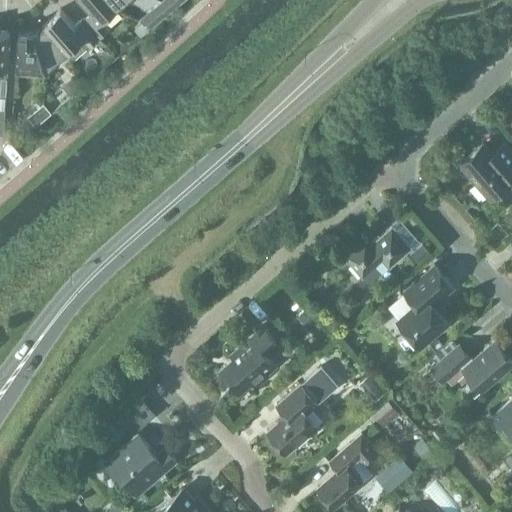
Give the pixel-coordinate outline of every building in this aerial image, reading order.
[(80,0),(91,11),(83,18),(96,33),(100,37),(110,28),(103,20),(117,8),(110,0),(80,0)] [(171,10),(162,0),(161,0),(140,19),(153,26),(171,10)] [(162,0),(171,10),(182,0),(162,0)] [(61,9),(45,23),(53,33),(68,50),(66,52),(73,59),(89,46),(100,37),(96,33),(83,18),(75,25),(61,9)] [(34,32),(46,69),(66,52),(68,50),(45,23),(34,32)] [(0,30),(0,66),(8,67),(11,33),(11,31),(0,30)] [(16,67),(46,69),(34,32),(19,31),(16,67)] [(44,103),(36,109),(45,119),(52,113),(44,103)] [(45,119),(36,109),(27,117),(35,127),(45,119)] [(511,151),(510,149),(498,159),(483,142),(461,162),(491,197),(511,178),(511,151)] [(366,236),(344,254),(363,275),(370,282),(389,266),(410,247),(392,226),(372,244),(366,236)] [(422,242),(410,252),(418,262),(430,251),(422,242)] [(415,303),(396,319),(421,347),(447,324),(449,322),(447,320),(434,304),(447,292),(454,286),(447,278),(435,263),(403,290),(415,303)] [(309,306),(298,315),(308,327),(319,318),(309,306)] [(277,364),(269,355),(280,345),(262,325),(230,353),(233,357),(220,369),(240,392),(251,381),(256,387),(270,375),(267,373),(277,364)] [(444,381),(447,378),(461,366),(482,390),(511,364),(511,358),(495,339),(472,359),(459,343),(432,367),(444,381)] [(277,403),(287,414),(268,430),(287,452),(319,424),(307,411),(337,385),(321,366),(277,403)] [(376,383),(367,391),(375,400),(384,392),(376,383)] [(511,397),(492,415),(501,426),(505,423),(511,431),(511,397)] [(124,414),(138,430),(155,416),(141,400),(124,414)] [(386,400),(372,413),(382,425),(397,412),(386,400)] [(166,447),(157,454),(138,433),(105,462),(124,484),(127,482),(136,493),(176,459),(166,447)] [(377,451),(362,433),(330,460),(338,470),(318,488),(333,506),(361,482),(348,466),(362,454),(367,460),(377,451)] [(422,439),(413,446),(424,459),(433,452),(422,439)] [(437,457),(430,463),(436,470),(443,464),(437,457)] [(173,496),(153,511),(206,511),(204,509),(207,507),(197,495),(183,508),(173,496)] [(125,511),(118,503),(107,511),(125,511)]
